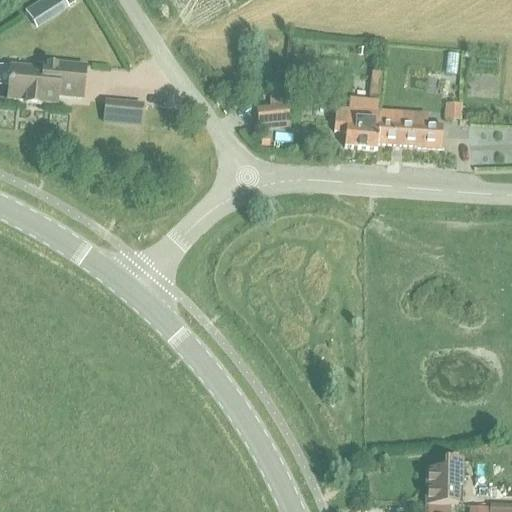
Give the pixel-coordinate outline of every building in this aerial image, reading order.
[(61,0),(41,0),(53,20),(68,10),(61,0)] [(85,69),(42,64),(42,72),(10,69),(7,102),(24,104),(24,108),(40,110),(41,105),(56,107),(56,99),(82,101),(85,69)] [(290,82),(289,97),(308,98),(309,84),(290,82)] [(343,136),(342,150),(375,153),(375,147),(378,115),(378,105),(346,103),(345,114),(333,113),(331,135),(343,136)] [(106,104),(104,124),(139,127),(141,107),(106,104)] [(444,121),(462,121),(462,104),(444,104),(444,121)] [(288,124),(286,108),(255,111),(257,128),(288,124)] [(378,115),(375,147),(414,150),(414,151),(439,153),(441,129),(401,125),(402,117),(378,115)] [(268,148),(268,137),(259,137),(259,147),(268,148)] [(443,473),(425,473),(424,511),(449,511),(449,508),(456,509),(456,491),(461,491),(461,465),(444,465),(443,473)]
